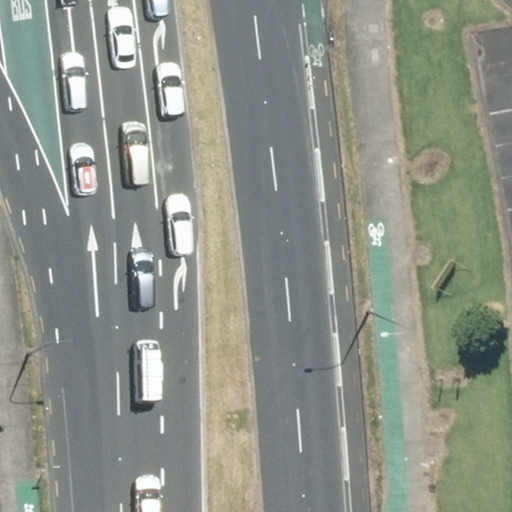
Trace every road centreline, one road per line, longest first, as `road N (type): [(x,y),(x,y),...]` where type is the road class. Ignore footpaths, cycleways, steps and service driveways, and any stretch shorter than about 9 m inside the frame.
road 1 (secondary): [(262,0),(297,296),(309,511)]
road 2 (secondary): [(130,482),(133,210),(107,0)]
road 3 (primary): [(130,482),(38,189),(0,102)]
